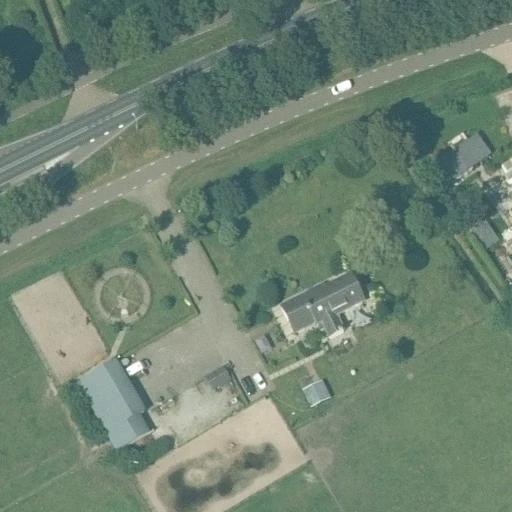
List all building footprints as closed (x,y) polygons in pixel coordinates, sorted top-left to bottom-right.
[(476,138),(434,167),(449,187),(490,157),(476,138)] [(511,240),(494,250),(511,282),(511,240)] [(335,318),(363,305),(350,279),(305,301),(303,298),(281,310),(294,336),(315,325),(316,328),(322,325),(330,341),(343,334),(335,318)] [(115,366),(106,370),(78,387),(107,437),(144,416),(115,366)] [(212,394),(231,384),(223,370),(204,380),(212,394)] [(311,411),(331,400),(322,383),(302,394),(311,411)]
